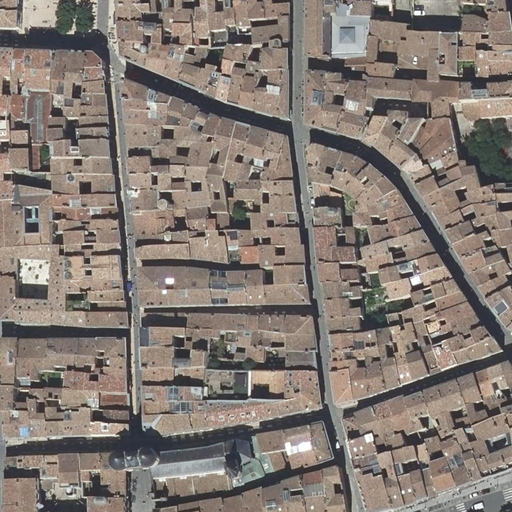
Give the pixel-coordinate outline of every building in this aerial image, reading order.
[(22,0),(3,0),(3,13),(22,13),(22,0)] [(120,0),(121,9),(154,8),(152,0),(120,0)] [(152,0),(154,8),(155,16),(155,25),(167,26),(166,15),(161,16),(161,2),(166,2),(165,0),(152,0)] [(165,0),(166,2),(166,15),(167,26),(166,35),(177,36),(179,26),(179,0),(165,0)] [(179,0),(179,26),(177,36),(175,47),(190,48),(199,49),(198,27),(197,0),(179,0)] [(197,0),(198,27),(199,49),(202,49),(210,50),(214,51),(210,0),(197,0)] [(210,0),(214,51),(229,49),(231,49),(230,36),(228,15),(219,15),(218,0),(210,0)] [(228,15),(227,0),(218,0),(219,15),(228,15)] [(237,0),(227,0),(228,15),(230,36),(241,35),(237,0)] [(252,0),(237,0),(241,35),(255,34),(255,30),(254,22),(252,0)] [(252,0),(254,22),(269,21),(267,0),(252,0)] [(267,0),(269,21),(282,20),(292,19),(292,4),(283,5),(275,6),(274,0),(267,0)] [(309,0),(309,56),(333,59),(333,58),(348,59),(348,58),(369,55),(370,36),(371,36),(373,21),(373,17),(353,16),(354,9),(341,5),(334,0),(309,0)] [(334,0),(341,5),(354,9),(353,16),(373,17),(373,6),(374,6),(374,0),(334,0)] [(374,0),(374,6),(373,6),(373,17),(373,21),(394,23),(394,17),(394,5),(393,0),(374,0)] [(394,23),(411,26),(412,26),(412,25),(412,11),(411,0),(393,0),(394,5),(401,4),(402,18),(394,17),(394,23)] [(412,25),(412,26),(411,26),(411,33),(443,34),(462,35),(462,34),(463,17),(464,4),(464,0),(411,0),(412,11),(412,25)] [(510,14),(507,0),(490,0),(491,5),(491,11),(491,15),(494,15),(510,14)] [(394,5),(394,17),(402,18),(401,4),(394,5)] [(154,8),(121,9),(122,25),(155,25),(155,16),(154,8)] [(0,13),(0,28),(21,30),(21,29),(22,13),(3,13),(0,13)] [(463,17),(462,34),(483,35),(483,34),(493,34),(511,33),(511,13),(510,14),(494,15),(492,19),(493,22),(494,24),(491,24),(489,22),(476,17),(463,17)] [(282,28),(255,30),(255,34),(256,47),(267,46),(287,43),(286,51),(292,51),(292,19),(282,20),(282,28)] [(379,37),(403,41),(410,43),(410,42),(410,32),(411,33),(411,26),(394,23),(373,21),(371,36),(379,37)] [(155,25),(122,25),(123,43),(137,44),(154,45),(166,46),(166,35),(167,26),(155,25)] [(410,32),(410,42),(412,42),(412,54),(432,55),(432,63),(431,73),(435,74),(441,75),(443,75),(443,34),(411,33),(410,32)] [(462,34),(462,35),(462,48),(479,48),(491,48),(511,47),(511,33),(493,34),(493,41),(483,41),(483,35),(462,34)] [(255,34),(241,35),(242,48),(253,47),(256,47),(255,34)] [(462,35),(443,34),(443,75),(460,77),(462,48),(462,35)] [(177,36),(166,35),(166,46),(175,47),(177,36)] [(241,35),(230,36),(231,49),(242,48),(241,35)] [(379,38),(379,37),(371,36),(370,36),(369,55),(369,65),(378,66),(378,64),(379,38)] [(126,59),(149,70),(152,58),(154,45),(137,44),(123,43),(124,58),(126,59)] [(287,43),(267,46),(263,72),(286,72),(287,72),(291,72),(292,51),(286,51),(287,43)] [(175,47),(166,46),(154,45),(152,58),(149,70),(169,78),(175,47)] [(256,47),(253,47),(252,54),(251,60),(250,66),(248,77),(247,83),(242,108),(257,111),(262,79),(263,72),(267,46),(256,47)] [(190,48),(175,47),(169,78),(182,84),(186,66),(190,48)] [(231,49),(229,49),(228,56),(227,61),(238,63),(236,75),(235,81),(230,104),(242,108),(247,83),(248,77),(250,66),(251,60),(252,54),(253,47),(242,48),(231,49)] [(511,47),(491,48),(492,63),(511,62),(511,47)] [(199,49),(190,48),(186,66),(182,84),(200,91),(204,71),(210,50),(202,49),(199,49)] [(462,48),(460,77),(480,78),(487,78),(490,78),(511,77),(511,62),(492,63),(491,48),(479,48),(462,48)] [(17,51),(4,51),(1,120),(2,141),(2,142),(14,141),(14,131),(14,124),(12,124),(14,97),(7,97),(8,79),(15,79),(17,51)] [(17,51),(15,79),(14,97),(12,124),(14,124),(14,131),(14,141),(14,145),(40,145),(54,145),(53,132),(54,132),(54,120),(55,96),(28,95),(31,70),(28,70),(31,52),(24,52),(17,51)] [(28,95),(55,96),(60,53),(31,52),(28,70),(31,70),(28,95)] [(74,54),(60,53),(55,96),(54,120),(68,120),(69,98),(74,54)] [(75,53),(74,54),(69,98),(68,120),(84,120),(86,109),(87,96),(88,85),(89,71),(90,71),(90,54),(75,53)] [(95,54),(90,54),(90,71),(109,70),(109,68),(107,67),(107,65),(95,54)] [(367,76),(369,76),(368,75),(369,65),(369,55),(348,58),(348,59),(333,58),(333,59),(309,56),(309,74),(310,73),(333,75),(344,76),(344,75),(354,75),(367,76)] [(238,63),(227,61),(224,75),(225,76),(224,78),(219,99),(230,104),(235,81),(236,75),(238,63)] [(395,80),(397,66),(378,64),(378,66),(369,65),(368,75),(369,76),(370,78),(371,78),(395,80)] [(210,72),(204,71),(200,91),(209,95),(215,73),(219,74),(220,70),(211,67),(210,72)] [(109,70),(90,71),(89,71),(88,85),(109,82),(110,82),(109,75),(109,70)] [(286,72),(263,72),(262,79),(257,111),(280,118),(286,72)] [(291,120),(291,72),(287,72),(286,72),(280,118),(290,121),(291,120)] [(209,95),(219,99),(224,78),(225,76),(224,75),(219,74),(215,73),(209,95)] [(309,126),(325,130),(328,108),(322,107),(323,106),(323,105),(324,105),(324,104),(324,103),(325,95),(330,95),(333,75),(310,73),(309,74),(309,78),(308,78),(308,90),(309,90),(309,93),(308,108),(308,120),(308,125),(309,126)] [(435,74),(431,73),(431,77),(431,80),(442,81),(442,79),(441,75),(435,74)] [(325,130),(341,134),(352,83),(354,75),(344,75),(344,76),(333,75),(330,95),(328,108),(325,130)] [(362,139),(370,119),(367,118),(369,98),(371,78),(370,78),(369,76),(367,76),(366,84),(352,83),(341,134),(361,140),(362,139)] [(371,78),(369,98),(413,100),(415,82),(409,82),(395,80),(371,78)] [(442,83),(442,81),(431,80),(431,84),(427,83),(428,83),(423,82),(423,83),(415,82),(413,100),(430,101),(430,120),(426,121),(422,127),(411,147),(412,147),(411,149),(421,156),(428,167),(432,165),(444,160),(460,152),(453,122),(452,113),(452,106),(465,105),(465,111),(466,113),(465,113),(470,120),(511,116),(511,100),(495,101),(465,103),(464,85),(449,83),(442,83)] [(126,83),(127,101),(154,105),(161,106),(161,107),(173,107),(176,99),(163,94),(128,81),(126,83)] [(109,82),(88,85),(87,96),(110,96),(109,87),(109,82)] [(511,84),(492,86),(464,85),(465,103),(495,101),(511,100),(511,84)] [(110,96),(87,96),(86,109),(111,107),(110,96)] [(176,99),(173,107),(173,115),(171,128),(180,129),(186,129),(186,119),(191,105),(176,99)] [(154,105),(127,101),(128,112),(173,115),(173,107),(161,107),(161,106),(154,105)] [(204,111),(191,105),(186,119),(186,129),(194,130),(197,123),(199,124),(204,111)] [(86,109),(84,120),(112,118),(111,107),(86,109)] [(214,115),(204,111),(199,124),(197,123),(194,130),(189,143),(205,144),(214,115)] [(173,115),(128,112),(129,126),(157,128),(166,128),(171,128),(173,115)] [(378,148),(390,158),(411,120),(411,114),(399,113),(392,112),(392,120),(378,148)] [(225,120),(214,115),(205,144),(219,145),(225,120)] [(68,120),(54,120),(54,132),(67,132),(90,132),(113,130),(112,118),(84,120),(68,120)] [(378,148),(392,120),(377,119),(368,141),(368,142),(378,148)] [(240,124),(225,120),(219,145),(218,152),(214,166),(214,169),(211,177),(210,183),(212,193),(215,207),(216,215),(219,215),(231,216),(231,214),(229,199),(226,181),(231,162),(240,124)] [(426,121),(411,120),(390,158),(404,170),(413,161),(406,156),(411,149),(412,147),(411,147),(422,127),(426,121)] [(255,128),(240,124),(231,162),(226,181),(229,199),(239,200),(238,181),(241,181),(245,165),(247,158),(255,128)] [(189,143),(194,130),(186,129),(180,129),(171,128),(166,128),(157,128),(129,126),(131,149),(164,149),(165,158),(174,158),(174,169),(189,169),(214,169),(214,166),(218,152),(219,145),(205,144),(189,143)] [(272,133),(255,128),(247,158),(245,165),(241,181),(238,181),(239,200),(241,200),(241,215),(256,216),(256,215),(266,215),(266,214),(266,204),(266,201),(266,198),(266,192),(266,183),(265,183),(265,181),(268,171),(262,169),(263,162),(269,164),(270,160),(267,159),(272,133)] [(67,132),(54,132),(53,132),(54,145),(55,144),(55,160),(71,160),(115,159),(114,142),(113,130),(90,132),(67,132)] [(288,137),(272,133),(267,159),(270,160),(276,161),(273,171),(268,169),(268,171),(265,181),(265,183),(266,183),(275,183),(277,184),(279,172),(288,137)] [(290,138),(288,137),(279,172),(277,184),(296,183),(291,139),(290,138)] [(2,142),(2,151),(2,155),(15,155),(15,150),(14,145),(14,141),(2,142)] [(54,145),(40,145),(41,173),(41,174),(54,174),(56,174),(57,174),(57,177),(117,176),(115,159),(71,160),(55,160),(55,144),(54,145)] [(40,145),(14,145),(15,150),(31,150),(34,150),(34,173),(41,173),(40,145)] [(310,151),(312,168),(323,170),(324,164),(328,148),(316,145),(310,151)] [(312,168),(314,183),(330,186),(334,187),(338,173),(346,153),(328,148),(324,164),(323,170),(312,168)] [(131,149),(132,160),(165,158),(164,149),(131,149)] [(421,156),(411,149),(406,156),(413,161),(404,170),(411,175),(428,167),(421,156)] [(15,150),(15,155),(16,172),(34,173),(34,150),(31,150),(15,150)] [(460,152),(444,160),(447,167),(434,172),(432,167),(432,165),(428,167),(411,175),(418,186),(444,174),(450,174),(463,167),(462,163),(463,163),(463,162),(461,152),(460,152)] [(360,157),(346,153),(338,173),(349,175),(351,173),(352,173),(355,169),(360,157)] [(15,155),(2,155),(4,196),(4,202),(17,201),(16,186),(16,172),(15,155)] [(373,166),(360,157),(355,169),(352,173),(360,180),(373,166)] [(174,176),(174,169),(174,158),(165,158),(132,160),(134,176),(157,176),(165,176),(174,176)] [(447,167),(444,160),(432,165),(432,167),(434,172),(447,167)] [(476,162),(463,163),(462,163),(463,167),(467,180),(426,199),(434,210),(459,199),(469,194),(470,194),(485,190),(482,179),(481,179),(476,162)] [(388,178),(373,166),(360,180),(374,192),(388,178)] [(418,186),(426,199),(467,180),(463,167),(450,174),(444,174),(418,186)] [(215,207),(212,193),(210,183),(211,177),(214,169),(189,169),(174,169),(174,176),(165,176),(165,183),(165,188),(165,189),(157,190),(157,186),(157,176),(134,176),(135,193),(163,192),(164,193),(191,192),(191,195),(192,210),(215,207)] [(16,172),(16,186),(57,193),(57,196),(119,196),(118,176),(117,176),(57,177),(57,178),(54,178),(54,174),(41,174),(41,173),(34,173),(16,172)] [(352,221),(353,228),(357,228),(375,228),(375,224),(372,208),(382,203),(381,202),(401,191),(388,178),(374,192),(360,180),(352,173),(351,173),(349,175),(338,173),(334,187),(347,191),(362,203),(359,207),(359,214),(356,214),(356,221),(352,221)] [(165,176),(157,176),(157,186),(157,190),(165,189),(165,188),(165,183),(165,176)] [(275,183),(266,183),(266,192),(274,192),(274,198),(298,198),(296,183),(277,184),(275,183)] [(314,183),(315,189),(316,189),(331,191),(330,186),(314,183)] [(434,210),(441,222),(477,207),(500,204),(499,195),(496,184),(495,183),(495,184),(496,188),(485,190),(470,194),(469,194),(473,202),(463,206),(459,199),(434,210)] [(499,195),(511,194),(511,183),(496,184),(499,195)] [(16,186),(17,201),(4,202),(0,202),(0,248),(19,248),(57,246),(57,234),(57,227),(57,223),(57,209),(57,196),(57,193),(16,186)] [(315,189),(317,208),(343,210),(343,209),(342,209),(341,194),(334,192),(331,191),(316,189),(315,189)] [(409,205),(401,191),(381,202),(382,203),(372,208),(375,224),(384,222),(382,215),(409,205)] [(192,211),(192,210),(191,195),(191,192),(164,193),(163,192),(135,193),(136,213),(176,212),(190,211),(192,211)] [(469,194),(459,199),(463,206),(473,202),(469,194)] [(502,216),(502,217),(511,215),(511,194),(499,195),(500,204),(502,216)] [(119,196),(57,196),(57,209),(74,209),(74,203),(86,203),(86,209),(121,209),(119,196)] [(298,198),(274,198),(274,204),(266,204),(266,214),(270,215),(274,215),(300,214),(298,198)] [(239,200),(229,199),(231,214),(241,215),(241,200),(239,200)] [(477,213),(480,220),(488,219),(502,216),(500,204),(477,207),(441,222),(448,234),(470,224),(467,217),(477,213)] [(417,218),(409,205),(382,215),(384,222),(386,226),(417,218)] [(220,225),(219,224),(214,224),(213,215),(216,215),(215,207),(192,210),(192,211),(190,211),(176,212),(136,213),(138,236),(177,234),(192,234),(193,233),(194,234),(201,234),(210,233),(217,233),(220,232),(220,225)] [(316,207),(318,229),(345,228),(343,210),(317,208),(316,207)] [(122,222),(121,209),(86,209),(74,210),(74,209),(57,209),(57,223),(122,222)] [(467,217),(470,224),(480,220),(477,213),(467,217)] [(274,215),(270,215),(271,231),(302,230),(300,214),(274,215)] [(504,232),(511,230),(511,215),(502,217),(501,217),(504,232)] [(448,234),(456,246),(491,232),(492,234),(504,232),(501,217),(502,217),(502,216),(488,219),(480,220),(448,234)] [(375,228),(357,228),(359,250),(411,236),(425,231),(426,231),(417,218),(386,226),(375,228)] [(62,234),(69,234),(88,234),(123,232),(122,222),(57,223),(57,227),(62,227),(62,234)] [(345,228),(318,229),(317,229),(320,265),(321,265),(343,264),(355,264),(360,264),(360,262),(359,250),(357,228),(353,228),(347,228),(345,228)] [(501,249),(505,248),(511,246),(511,230),(504,232),(492,234),(499,246),(501,249)] [(359,250),(360,262),(407,251),(433,244),(425,231),(411,236),(359,250)] [(69,234),(69,247),(86,246),(125,245),(123,232),(88,234),(69,234)] [(242,237),(242,232),(232,232),(228,232),(229,238),(231,265),(243,267),(243,249),(242,237)] [(264,264),(264,248),(262,232),(256,232),(242,232),(242,237),(243,249),(243,267),(263,264),(264,264)] [(456,246),(464,261),(499,246),(492,234),(491,232),(456,246)] [(155,248),(193,247),(193,233),(192,234),(177,234),(138,236),(139,250),(140,250),(155,248)] [(194,260),(213,262),(211,239),(201,240),(201,234),(194,234),(193,233),(193,247),(194,260)] [(210,233),(211,239),(213,262),(231,265),(229,238),(217,239),(217,233),(210,233)] [(57,234),(57,246),(57,247),(63,247),(69,247),(69,234),(62,234),(57,234)] [(360,264),(360,266),(369,264),(370,273),(372,273),(382,272),(413,264),(441,256),(433,244),(407,251),(360,262),(360,264)] [(69,247),(69,258),(70,258),(70,260),(86,259),(125,257),(126,257),(125,245),(86,246),(69,247)] [(0,248),(0,261),(1,279),(19,280),(19,298),(19,321),(19,324),(52,325),(89,328),(89,314),(70,314),(70,303),(71,303),(71,295),(70,295),(70,284),(70,273),(70,260),(70,258),(69,258),(64,258),(63,247),(57,247),(57,246),(19,248),(0,248)] [(472,274),(508,262),(500,249),(501,249),(499,246),(464,261),(472,274)] [(175,259),(194,260),(193,247),(155,248),(140,250),(140,259),(141,261),(175,259)] [(307,247),(304,247),(264,248),(264,264),(263,264),(264,269),(265,269),(279,269),(308,268),(307,247)] [(510,266),(511,265),(511,260),(505,248),(501,249),(500,249),(508,262),(510,266)] [(411,280),(448,268),(441,256),(413,264),(382,272),(383,275),(384,282),(385,286),(387,285),(411,280)] [(86,259),(70,260),(70,273),(126,269),(125,257),(86,259)] [(472,274),(480,288),(507,276),(511,274),(511,268),(510,266),(508,262),(472,274)] [(324,285),(326,285),(326,284),(355,283),(361,282),(360,266),(360,264),(355,264),(355,271),(346,271),(346,270),(344,268),(343,268),(343,264),(321,265),(323,284),(324,285)] [(310,285),(308,268),(279,269),(280,282),(267,283),(266,273),(265,269),(264,269),(265,272),(248,273),(231,274),(232,288),(232,298),(233,306),(250,306),(268,305),(267,287),(281,287),(310,285)] [(392,301),(393,300),(401,299),(403,298),(415,295),(416,295),(456,281),(448,268),(411,280),(387,285),(388,289),(392,301)] [(126,269),(70,273),(70,284),(76,284),(127,281),(126,269)] [(232,288),(231,274),(214,272),(193,269),(179,269),(171,269),(143,269),(142,270),(143,292),(143,307),(144,308),(174,307),(195,307),(216,307),(233,306),(232,298),(232,288)] [(279,269),(265,269),(266,273),(267,283),(280,282),(279,269)] [(480,288),(489,301),(511,289),(511,282),(511,283),(507,276),(480,288)] [(2,321),(19,321),(19,298),(19,280),(1,279),(2,321)] [(464,293),(456,280),(456,281),(416,295),(415,295),(418,305),(413,307),(414,310),(431,304),(464,293)] [(76,284),(70,284),(70,295),(71,295),(76,295),(76,294),(93,294),(127,292),(127,281),(76,284)] [(326,285),(329,302),(352,300),(363,299),(362,291),(365,291),(365,287),(355,288),(355,283),(326,284),(326,285)] [(313,305),(310,285),(281,287),(267,287),(268,305),(313,305)] [(511,289),(489,301),(511,330),(511,328),(511,289)] [(76,294),(76,295),(76,303),(76,304),(93,303),(100,303),(128,303),(127,292),(93,294),(76,294)] [(407,326),(415,324),(426,322),(426,321),(439,316),(471,304),(464,293),(431,304),(414,310),(405,313),(404,313),(407,326)] [(354,312),(364,311),(364,306),(363,300),(363,299),(352,300),(354,312)] [(329,302),(331,320),(365,317),(364,311),(354,312),(352,300),(329,302)] [(70,303),(70,314),(89,314),(93,314),(93,303),(76,304),(76,303),(71,303),(70,303)] [(128,313),(128,303),(100,303),(100,314),(128,314),(128,313)] [(471,304),(439,316),(444,328),(477,315),(478,315),(471,304)] [(89,314),(89,328),(132,328),(131,313),(128,313),(128,314),(100,314),(93,314),(89,314)] [(402,327),(407,326),(404,313),(399,314),(402,327)] [(403,385),(432,376),(415,324),(407,326),(402,327),(399,314),(389,316),(392,330),(395,343),(400,342),(402,354),(397,355),(398,358),(403,386),(403,385)] [(190,331),(190,330),(190,315),(144,316),(146,330),(190,331)] [(190,330),(190,331),(189,338),(188,350),(188,352),(196,353),(210,354),(212,355),(212,350),(213,338),(221,339),(222,332),(215,331),(216,316),(190,315),(190,330)] [(431,335),(433,339),(457,331),(460,338),(487,328),(478,315),(477,315),(444,328),(439,316),(426,321),(426,322),(431,335)] [(220,316),(216,316),(215,331),(222,332),(227,332),(227,340),(226,342),(239,345),(239,343),(241,333),(250,333),(249,317),(220,316)] [(331,320),(333,337),(364,334),(379,332),(392,330),(389,316),(371,319),(365,320),(365,317),(331,320)] [(238,353),(237,361),(239,361),(266,363),(267,349),(254,348),(256,333),(262,333),(263,318),(263,317),(249,317),(250,333),(241,333),(239,343),(239,345),(239,349),(249,349),(249,353),(238,353)] [(314,318),(263,318),(262,333),(273,334),(274,333),(274,329),(283,329),(284,335),(289,336),(317,336),(315,319),(314,318)] [(432,376),(444,371),(436,347),(435,345),(429,347),(425,337),(431,335),(426,322),(415,324),(432,376)] [(460,338),(450,342),(456,354),(475,346),(495,338),(487,328),(460,338)] [(190,331),(146,330),(145,330),(145,349),(179,350),(179,338),(189,338),(190,331)] [(404,386),(403,385),(403,386),(398,358),(391,360),(388,346),(395,344),(395,343),(392,330),(379,332),(382,349),(383,357),(384,363),(389,391),(404,386)] [(382,349),(379,332),(364,334),(333,337),(335,354),(359,352),(358,342),(368,341),(369,351),(382,349)] [(273,334),(262,333),(256,333),(254,348),(267,349),(273,349),(273,343),(289,344),(289,350),(289,352),(317,352),(319,352),(317,336),(289,336),(284,335),(274,333),(273,334)] [(456,354),(461,365),(485,358),(505,351),(496,337),(495,338),(475,346),(456,354)] [(188,350),(189,338),(179,338),(179,350),(188,350)] [(3,340),(4,388),(19,388),(20,379),(20,360),(22,360),(21,340),(3,340)] [(53,341),(21,340),(22,360),(20,360),(20,379),(31,380),(31,386),(34,386),(34,389),(34,390),(48,390),(49,382),(49,372),(53,341)] [(82,341),(53,341),(49,372),(69,373),(69,367),(78,367),(79,357),(82,357),(82,341)] [(102,341),(82,341),(82,357),(79,357),(78,367),(77,374),(94,376),(99,376),(99,358),(102,359),(102,355),(102,341)] [(129,341),(102,341),(102,355),(110,355),(110,359),(130,360),(129,341)] [(367,351),(369,351),(368,341),(358,342),(359,352),(367,351)] [(436,347),(444,371),(461,365),(456,354),(450,342),(446,343),(436,347)] [(179,350),(145,349),(146,370),(179,370),(187,370),(196,370),(209,370),(210,359),(210,354),(196,353),(196,360),(188,360),(180,360),(180,354),(188,354),(188,352),(188,350),(179,350)] [(273,349),(267,349),(266,363),(284,364),(284,356),(289,356),(289,373),(320,373),(319,367),(317,352),(289,352),(289,350),(273,349)] [(372,397),(389,391),(384,363),(378,364),(375,361),(375,358),(383,357),(382,349),(369,351),(367,351),(368,359),(369,362),(369,369),(372,397)] [(354,361),(368,359),(367,351),(359,352),(335,354),(336,362),(336,363),(354,361)] [(196,360),(196,353),(188,352),(188,354),(180,354),(180,360),(188,360),(196,360)] [(131,379),(130,360),(110,359),(102,359),(99,358),(99,376),(104,377),(131,379)] [(239,361),(237,361),(210,359),(209,370),(209,371),(239,372),(239,361)] [(357,401),(372,397),(369,369),(360,370),(360,363),(369,362),(368,359),(354,361),(336,363),(336,362),(332,362),(334,373),(353,371),(357,401)] [(509,417),(511,425),(511,363),(504,365),(511,387),(511,386),(511,398),(501,402),(505,412),(506,415),(507,415),(508,417),(509,417)] [(497,393),(501,402),(511,398),(511,386),(511,387),(504,365),(491,370),(497,393)] [(208,385),(209,371),(209,370),(196,370),(187,370),(179,370),(146,370),(147,388),(187,389),(187,376),(194,376),(194,384),(208,385)] [(493,420),(506,415),(505,412),(501,402),(497,393),(491,370),(477,375),(484,397),(493,420)] [(320,373),(289,373),(253,372),(239,372),(209,371),(208,385),(207,390),(206,390),(205,402),(205,403),(203,403),(203,416),(204,416),(206,430),(212,429),(233,426),(234,426),(256,422),(282,417),(281,402),(288,402),(288,395),(288,389),(322,389),(320,373)] [(340,405),(357,401),(353,371),(334,373),(336,391),(338,404),(338,405),(339,405),(340,405)] [(69,373),(49,372),(49,382),(48,390),(68,391),(69,373)] [(77,374),(69,373),(68,391),(102,393),(131,394),(131,379),(104,377),(103,384),(94,383),(94,376),(77,374)] [(475,428),(493,420),(484,397),(477,375),(461,381),(469,407),(472,417),(475,428)] [(104,377),(99,376),(94,376),(94,383),(103,384),(104,377)] [(457,432),(468,430),(475,428),(472,417),(455,421),(453,413),(469,407),(461,381),(425,394),(434,417),(446,437),(449,436),(457,433),(457,432)] [(19,388),(4,388),(5,412),(19,413),(19,398),(19,389),(19,388)] [(162,436),(206,430),(204,416),(203,416),(203,403),(205,403),(205,402),(206,390),(187,389),(147,388),(147,403),(148,427),(149,429),(151,432),(155,435),(158,436),(162,436)] [(324,407),(322,389),(288,389),(288,395),(288,402),(281,402),(282,417),(292,415),(323,409),(323,408),(324,408),(324,407)] [(68,391),(48,390),(34,390),(33,398),(33,402),(33,413),(33,438),(49,438),(49,415),(40,415),(40,402),(48,402),(48,400),(67,401),(68,391)] [(102,393),(68,391),(67,401),(66,409),(69,410),(77,410),(95,410),(102,410),(132,411),(131,394),(102,393)] [(424,445),(428,444),(428,441),(439,438),(440,440),(441,440),(446,437),(434,417),(425,394),(408,400),(407,400),(415,421),(424,445)] [(418,447),(424,445),(415,421),(407,400),(408,400),(407,396),(391,402),(402,431),(407,429),(409,434),(404,436),(404,435),(403,435),(409,450),(418,447)] [(19,413),(5,412),(6,439),(33,438),(33,413),(33,402),(33,398),(19,398),(19,413)] [(66,409),(67,401),(48,400),(48,402),(50,408),(66,409)] [(50,408),(48,402),(40,402),(40,415),(49,415),(50,408)] [(398,453),(409,450),(403,435),(397,436),(396,432),(401,431),(402,431),(391,402),(376,408),(390,448),(396,447),(398,453)] [(49,415),(49,438),(96,436),(96,424),(95,424),(95,410),(77,410),(77,424),(69,424),(69,410),(66,409),(50,408),(49,415)] [(382,457),(389,455),(388,449),(390,448),(376,408),(357,414),(358,416),(366,439),(367,440),(376,437),(382,457)] [(77,424),(77,410),(69,410),(69,424),(77,424)] [(132,426),(132,411),(102,410),(95,410),(95,424),(96,424),(132,426)] [(511,425),(509,417),(508,417),(507,415),(506,415),(493,420),(475,428),(468,430),(477,455),(486,480),(504,474),(511,471),(511,425)] [(343,420),(350,443),(366,439),(358,416),(344,419),(343,420)] [(325,423),(313,426),(317,443),(316,444),(321,464),(336,459),(337,458),(326,424),(325,423)] [(96,424),(96,436),(133,435),(132,426),(96,424)] [(313,426),(286,432),(290,450),(289,450),(291,458),(294,472),(294,473),(321,464),(316,444),(317,443),(313,426)] [(476,484),(486,480),(477,455),(468,430),(457,432),(465,455),(476,484)] [(267,454),(276,478),(288,474),(280,451),(286,450),(289,450),(290,450),(286,432),(260,436),(264,454),(267,454)] [(460,489),(476,484),(465,455),(457,432),(457,433),(449,436),(451,442),(444,445),(441,440),(440,440),(439,438),(428,441),(428,444),(430,455),(446,450),(447,453),(456,474),(460,489)] [(156,470),(153,469),(155,493),(153,493),(154,498),(156,498),(156,502),(165,501),(165,502),(170,501),(170,500),(233,493),(247,489),(269,480),(276,478),(267,454),(264,454),(260,436),(239,439),(211,445),(163,451),(166,455),(167,457),(167,461),(166,464),(164,467),(160,469),(156,470)] [(388,511),(395,510),(382,457),(376,437),(367,440),(366,439),(350,443),(370,511),(388,511)] [(430,500),(441,496),(430,455),(428,444),(424,445),(418,447),(430,500)] [(408,507),(430,500),(418,447),(409,450),(398,453),(394,454),(408,507)] [(441,496),(460,489),(456,474),(447,453),(446,450),(430,455),(441,496)] [(163,451),(147,453),(141,454),(136,454),(122,456),(121,455),(119,457),(118,459),(117,462),(117,465),(118,467),(120,470),(123,472),(126,472),(129,472),(132,470),(142,470),(153,469),(156,470),(160,469),(164,467),(166,464),(167,461),(167,457),(166,455),(163,451)] [(395,510),(408,507),(394,454),(389,455),(382,457),(395,510)] [(105,455),(85,456),(85,472),(85,498),(107,498),(106,481),(93,481),(93,471),(106,471),(105,455)] [(106,481),(107,498),(113,498),(130,498),(129,476),(129,472),(126,472),(123,472),(120,470),(118,467),(117,465),(117,462),(118,459),(119,457),(121,455),(105,455),(106,471),(106,481)] [(46,480),(7,481),(8,511),(130,511),(130,498),(113,498),(107,498),(85,498),(85,472),(85,456),(64,457),(64,467),(64,479),(56,480),(46,480)] [(48,457),(21,458),(22,470),(45,469),(49,469),(49,468),(48,457)] [(45,469),(46,480),(56,480),(64,479),(64,467),(64,457),(48,457),(49,468),(49,469),(45,469)] [(7,458),(7,481),(46,480),(45,469),(22,470),(21,458),(7,458)] [(329,487),(331,511),(350,511),(342,467),(341,468),(337,469),(326,472),(329,487)] [(93,481),(106,481),(106,471),(93,471),(93,481)] [(310,511),(331,511),(329,487),(326,472),(305,478),(310,511)] [(289,511),(310,511),(305,478),(286,483),(289,511)] [(268,511),(289,511),(286,483),(266,490),(268,511)] [(268,511),(266,490),(246,496),(248,511),(268,511)] [(248,511),(246,496),(226,502),(227,511),(248,511)] [(227,511),(226,502),(203,505),(203,511),(227,511)]
